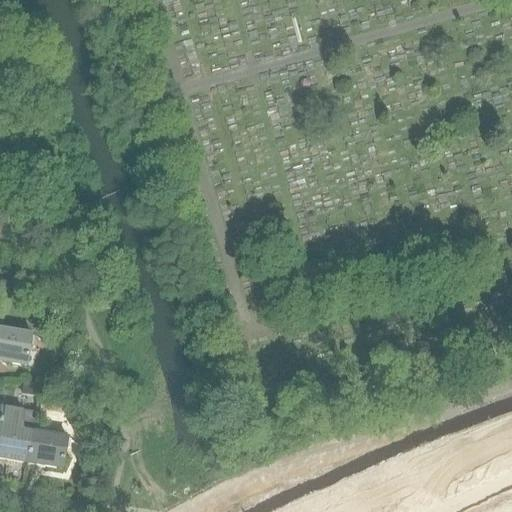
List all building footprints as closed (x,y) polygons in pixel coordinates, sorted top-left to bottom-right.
[(325,264),(289,273),(297,301),(333,291),(325,264)] [(14,286),(11,301),(29,304),(32,289),(14,286)] [(0,330),(0,363),(24,367),(29,335),(0,330)] [(39,387),(22,384),(21,396),(38,399),(39,387)] [(42,397),(40,412),(60,414),(62,400),(42,397)] [(0,460),(27,465),(35,414),(1,407),(0,411),(0,460)] [(35,414),(27,465),(59,470),(64,440),(33,434),(37,414),(35,414)]
